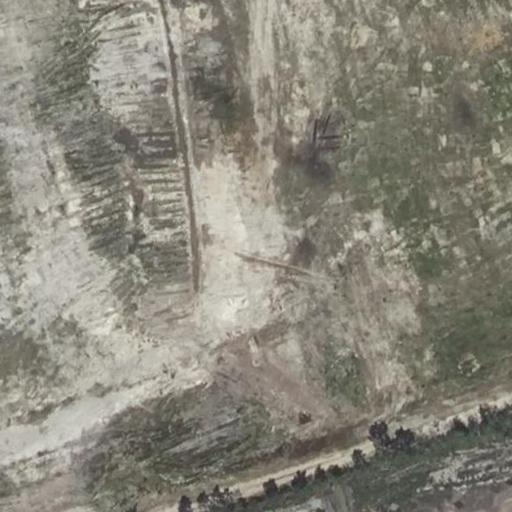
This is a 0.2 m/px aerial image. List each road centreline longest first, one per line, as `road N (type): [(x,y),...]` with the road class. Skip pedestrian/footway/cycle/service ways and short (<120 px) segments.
road 1 (unknown): [(387,267),(339,285),(294,320),(282,369),(310,423),(352,438),(379,437),(511,395)]
road 2 (unknown): [(511,226),(387,267),(359,187)]
road 3 (unknown): [(335,116),(511,59)]
road 4 (unknown): [(359,187),(511,136)]
road 5 (unknown): [(312,50),(459,0)]
